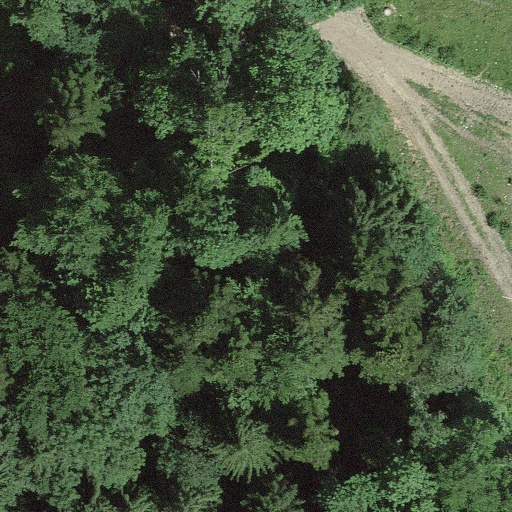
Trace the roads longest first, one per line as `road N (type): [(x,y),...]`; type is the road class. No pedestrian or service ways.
road 1 (track): [(511,285),(355,38)]
road 2 (track): [(511,99),(355,38),(274,28),(246,0)]
